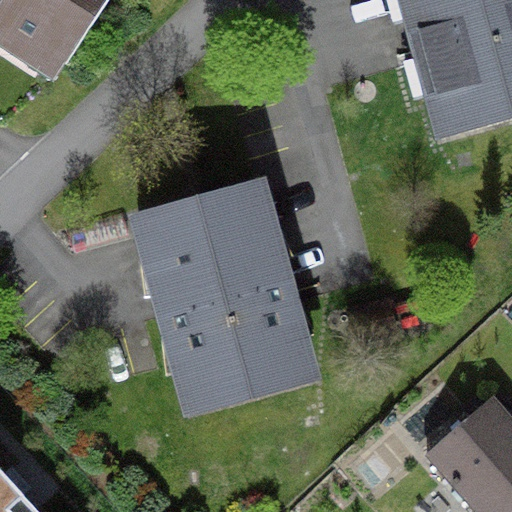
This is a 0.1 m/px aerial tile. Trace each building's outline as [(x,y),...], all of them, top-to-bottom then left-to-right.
[(0,0),(0,50),(52,83),(104,0),(0,0)] [(511,0),(392,0),(435,150),(511,128),(511,0)] [(266,186),(128,219),(178,426),(316,393),(266,186)] [(511,511),(511,423),(498,406),(428,461),(467,511),(511,511)] [(46,511),(0,461),(0,511),(46,511)]
